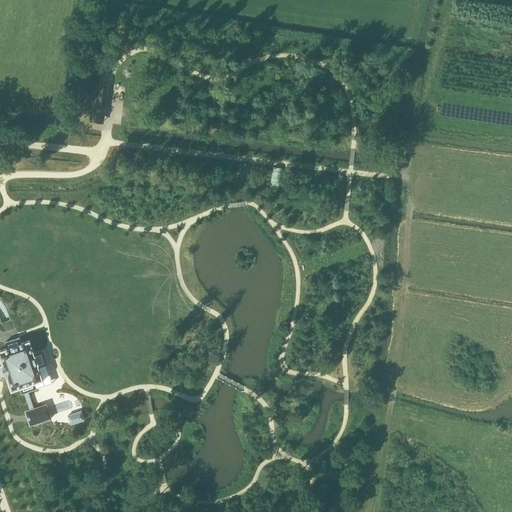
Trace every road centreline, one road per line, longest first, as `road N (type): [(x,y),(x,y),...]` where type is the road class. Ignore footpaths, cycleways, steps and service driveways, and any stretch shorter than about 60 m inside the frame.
road 1 (track): [(402,174),(410,193),(393,390)]
road 2 (track): [(449,0),(408,165),(391,176)]
road 3 (track): [(369,511),(393,390)]
